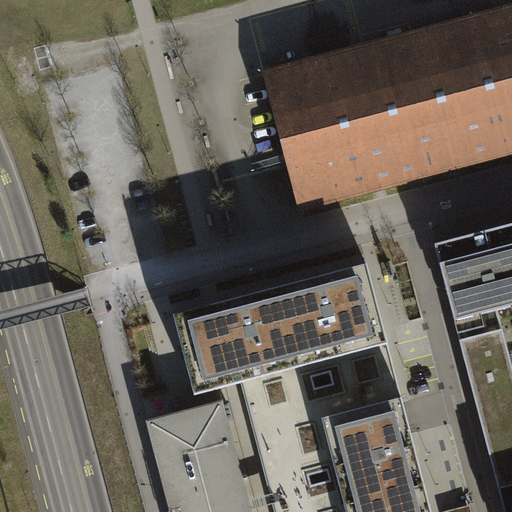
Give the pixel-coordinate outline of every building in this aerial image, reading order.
[(511,7),(265,73),(301,206),(511,150),(511,7)] [(511,226),(433,248),(454,323),(498,311),(511,307),(511,226)] [(366,265),(173,316),(193,394),(242,382),(275,511),(430,511),(401,401),(386,344),(366,265)] [(454,323),(466,367),(510,356),(498,311),(454,323)] [(466,367),(476,407),(511,397),(511,363),(510,356),(466,367)] [(511,397),(476,407),(487,448),(511,441),(511,397)] [(245,511),(219,410),(150,427),(172,511),(245,511)] [(511,441),(487,448),(498,490),(511,486),(511,441)] [(511,511),(511,486),(498,490),(502,505),(503,511),(511,511)]
